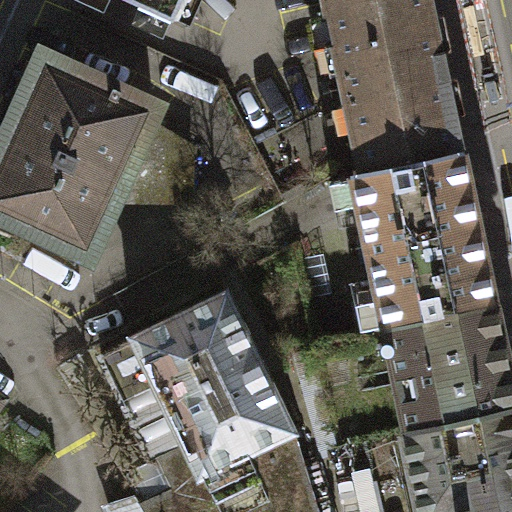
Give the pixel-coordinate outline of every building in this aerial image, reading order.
[(131,0),(174,19),(182,0),(131,0)] [(464,149),(431,0),(339,0),(326,3),(362,171),(464,149)] [(0,209),(90,251),(129,165),(148,123),(156,105),(45,55),(0,154),(0,209)] [(129,165),(140,170),(140,198),(190,199),(191,148),(148,123),(129,165)] [(496,301),(464,149),(362,171),(354,173),(387,324),(496,301)] [(216,511),(200,473),(293,428),(227,292),(135,336),(137,339),(102,356),(152,460),(157,457),(171,487),(140,501),(147,511),(216,511)] [(387,324),(410,427),(511,405),(511,372),(496,301),(387,324)] [(511,511),(511,405),(410,427),(403,429),(420,511),(511,511)] [(317,511),(293,428),(200,473),(216,511),(317,511)] [(147,511),(140,501),(113,510),(113,511),(147,511)]
